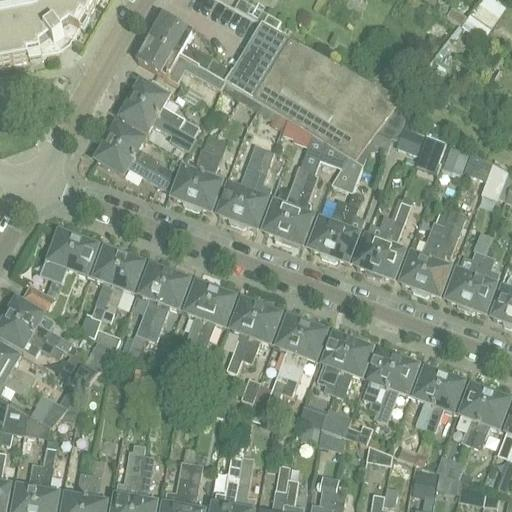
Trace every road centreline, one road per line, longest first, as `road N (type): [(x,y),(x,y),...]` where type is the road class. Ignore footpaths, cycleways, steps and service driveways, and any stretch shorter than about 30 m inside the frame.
road 1 (residential): [(511,360),(41,187)]
road 2 (residential): [(41,187),(146,0)]
